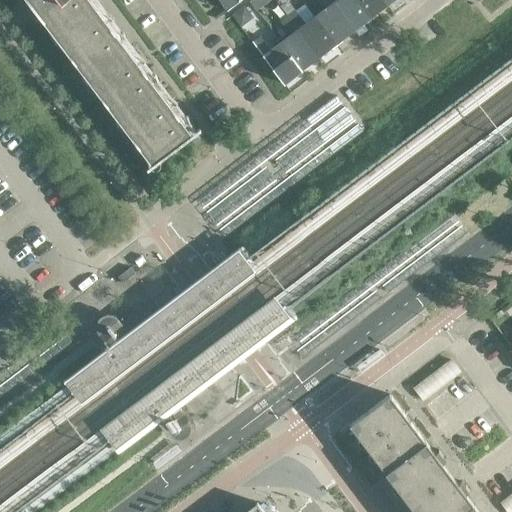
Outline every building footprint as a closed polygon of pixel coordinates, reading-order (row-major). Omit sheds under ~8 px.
[(26,0),(50,30),(82,72),(88,67),(101,85),(95,89),(114,114),(120,110),(133,127),(127,131),(146,156),(152,152),(160,161),(201,130),(199,128),(196,130),(190,123),(187,115),(185,116),(176,104),(178,103),(171,98),(158,81),(155,73),(153,74),(144,62),(146,61),(139,56),(126,38),(123,31),(121,32),(112,20),(114,19),(107,14),(97,0),(26,0)] [(220,0),(228,10),(241,0),(220,0)] [(253,0),(260,8),(271,0),(253,0)] [(370,18),(356,0),(336,0),(332,3),(353,31),(370,18)] [(356,0),(370,18),(388,5),(384,0),(356,0)] [(353,31),(332,3),(315,16),(336,44),(353,31)] [(245,5),(233,15),(242,28),(252,21),(253,15),(245,5)] [(295,10),(287,16),(295,26),(298,30),(319,57),(336,44),(315,16),(305,24),(295,10)] [(287,16),(280,21),(288,31),(295,26),(287,16)] [(319,57),(298,30),(281,42),(302,70),(319,57)] [(260,36),(253,42),(284,83),(302,70),(281,42),(271,50),(260,36)] [(245,279),(229,291),(250,320),(265,308),(279,327),(286,322),(298,312),(277,287),(268,274),(245,245),(232,254),(228,257),(245,279)] [(121,418),(108,428),(121,446),(153,423),(139,404),(199,359),(217,345),(195,316),(118,376),(103,357),(72,380),(85,399),(99,388),(105,397),(115,410),(121,418)] [(423,399),(459,371),(451,360),(414,388),(423,399)] [(434,453),(389,394),(349,424),(360,438),(363,435),(379,457),(376,460),(415,511),(478,511),(465,493),(469,490),(462,481),(458,484),(442,462),(445,459),(442,455),(443,455),(438,450),(434,453)] [(511,511),(511,494),(501,502),(508,511),(511,511)] [(264,511),(258,503),(256,504),(255,511),(264,511)]
